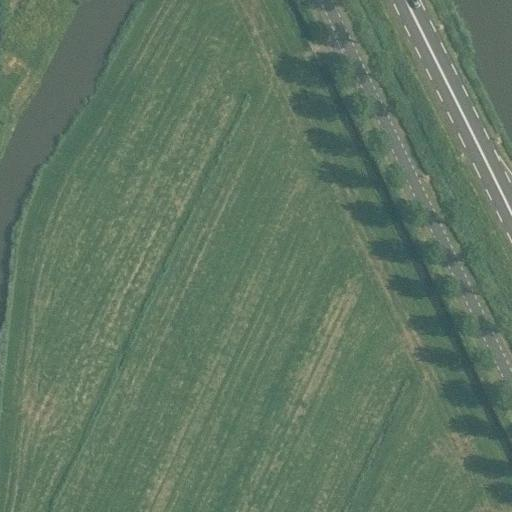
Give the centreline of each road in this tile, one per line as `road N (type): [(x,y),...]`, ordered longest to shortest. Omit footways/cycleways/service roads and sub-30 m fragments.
road 1 (unclassified): [(511,370),(331,0)]
road 2 (primary): [(511,207),(409,0)]
